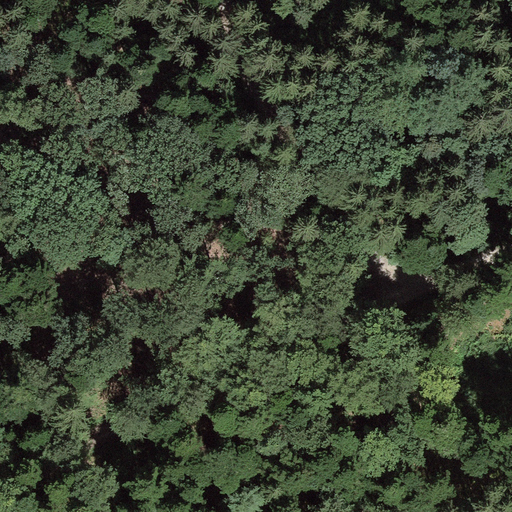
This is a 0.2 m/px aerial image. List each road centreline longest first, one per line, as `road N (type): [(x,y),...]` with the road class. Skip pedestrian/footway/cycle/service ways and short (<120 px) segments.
road 1 (track): [(0,495),(390,283),(511,243)]
road 2 (track): [(195,0),(202,55),(390,283)]
